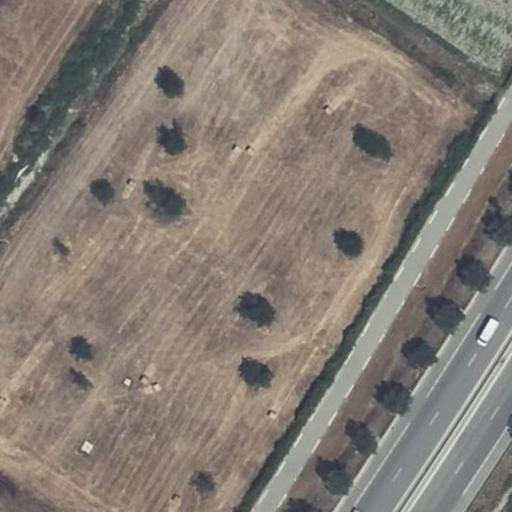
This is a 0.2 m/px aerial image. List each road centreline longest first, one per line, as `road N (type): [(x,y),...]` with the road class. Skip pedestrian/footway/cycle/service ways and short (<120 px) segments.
road 1 (unclassified): [(511,103),(264,511)]
road 2 (trunk): [(511,297),(373,511)]
road 3 (trunk): [(431,511),(511,385)]
